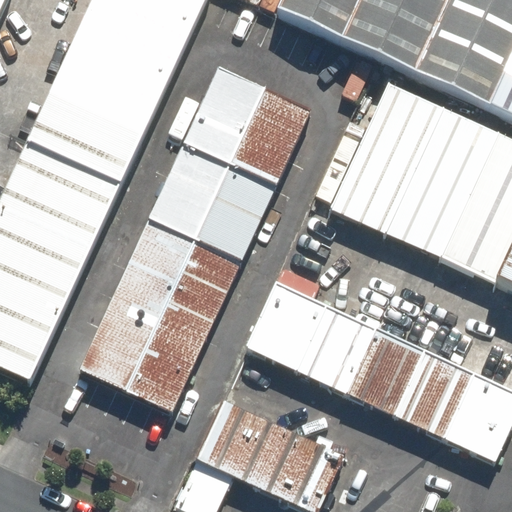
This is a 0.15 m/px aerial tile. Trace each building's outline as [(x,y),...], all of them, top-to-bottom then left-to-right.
[(203,0),(94,0),(0,211),(0,373),(29,386),(203,0)] [(286,0),(279,17),(342,45),(362,0),(286,0)] [(511,0),(362,0),(342,45),(490,111),(511,63),(511,0)] [(511,63),(490,111),(511,120),(511,63)] [(309,114),(220,75),(83,380),(172,419),(309,114)] [(511,249),(511,142),(388,88),(331,215),(495,288),(511,249)] [(511,249),(495,288),(511,295),(511,249)] [(511,404),(511,394),(274,288),(244,354),(486,462),(511,404)] [(320,511),(345,459),(223,405),(195,468),(293,511),(320,511)]
